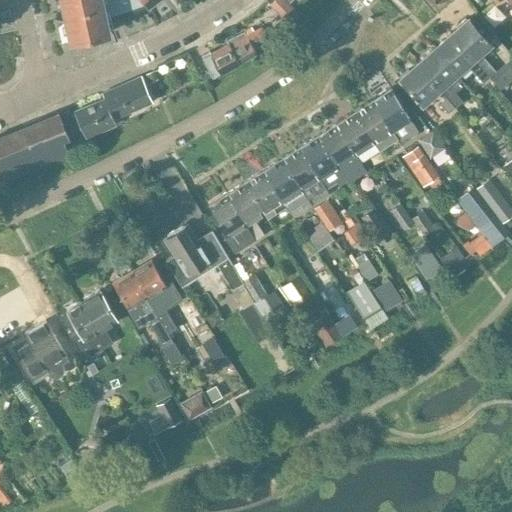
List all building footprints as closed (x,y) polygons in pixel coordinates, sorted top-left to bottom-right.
[(103,6),(101,0),(59,0),(63,15),(103,6)] [(144,3),(141,0),(101,0),(103,6),(105,17),(144,3)] [(272,0),(268,5),(286,24),(296,14),(287,5),(292,0),(272,0)] [(109,32),(105,17),(103,6),(63,15),(69,41),(109,32)] [(478,53),(490,43),(468,18),(450,34),(488,76),(494,71),(478,53)] [(204,83),(256,55),(254,52),(261,48),(252,31),(202,58),(209,72),(200,77),(204,83)] [(488,76),(450,34),(433,49),(455,74),(465,65),(481,82),(488,76)] [(433,49),(416,65),(438,89),(444,97),(453,106),(460,100),(451,91),(462,81),(455,74),(433,49)] [(438,89),(416,65),(399,80),(421,104),(438,89)] [(511,65),(502,73),(511,85),(511,65)] [(153,71),(146,74),(150,82),(157,79),(153,71)] [(111,118),(150,101),(139,77),(100,93),(103,99),(73,112),(84,137),(114,124),(111,118)] [(417,130),(390,88),(371,100),(396,138),(398,142),(417,130)] [(453,106),(444,97),(437,102),(446,112),(453,106)] [(396,138),(371,100),(352,112),(377,151),(396,138)] [(377,151),(352,112),(334,124),(359,162),(377,151)] [(68,157),(62,142),(68,140),(57,113),(0,136),(0,179),(2,184),(68,157)] [(359,162),(334,124),(316,135),(346,180),(363,168),(359,162)] [(346,180),(316,135),(298,147),(325,188),(336,180),(339,184),(346,180)] [(440,148),(432,136),(424,141),(432,153),(440,148)] [(416,146),(401,157),(421,185),(436,175),(416,146)] [(325,188),(298,147),(281,158),(300,188),(307,199),(325,188)] [(300,188),(281,158),(262,171),(281,201),(281,200),(288,211),(307,199),(300,188)] [(281,201),(262,171),(243,182),(263,213),(267,219),(275,213),(271,207),(281,201)] [(243,182),(226,194),(250,231),(253,236),(261,231),(253,219),(263,213),(243,182)] [(511,211),(494,187),(482,196),(483,198),(501,222),(511,213),(511,211)] [(253,236),(250,231),(226,194),(208,205),(224,230),(220,232),(232,250),(253,236)] [(335,211),(327,199),(313,208),(321,221),(335,211)] [(400,203),(391,210),(404,228),(413,222),(400,203)] [(374,210),(364,217),(376,234),(386,228),(374,210)] [(422,211),(412,219),(423,234),(433,226),(422,211)] [(306,235),(315,249),(331,238),(320,221),(312,227),(314,230),(306,235)] [(166,238),(165,239),(174,254),(165,260),(181,285),(216,263),(229,283),(232,289),(242,282),(239,277),(211,231),(196,241),(186,225),(177,231),(174,230),(166,234),(166,238)] [(425,257),(413,266),(423,280),(435,271),(425,257)] [(461,257),(448,266),(453,272),(465,263),(461,257)] [(367,259),(357,266),(366,281),(377,274),(367,259)] [(176,329),(154,292),(165,285),(150,260),(131,271),(157,316),(168,334),(176,329)] [(157,316),(131,271),(112,282),(139,326),(149,320),(164,345),(172,340),(168,334),(157,316)] [(386,290),(375,297),(383,310),(401,299),(388,278),(381,283),(386,290)] [(258,298),(250,281),(245,283),(254,300),(258,298)] [(381,307),(364,281),(347,292),(363,318),(381,307)] [(116,320),(98,290),(79,301),(96,331),(92,333),(101,348),(112,342),(103,327),(116,320)] [(197,318),(182,291),(171,297),(186,324),(197,318)] [(96,331),(79,301),(67,308),(84,338),(79,340),(82,347),(87,344),(92,353),(101,348),(92,333),(96,331)] [(256,342),(269,334),(250,302),(237,310),(256,342)] [(340,335),(325,314),(311,323),(325,345),(340,335)] [(346,317),(335,324),(341,334),(352,327),(346,317)] [(28,338),(13,347),(32,380),(46,372),(47,374),(51,376),(56,377),(61,374),(63,370),(62,365),(59,360),(66,356),(45,319),(24,331),(28,338)] [(0,349),(19,339),(10,325),(0,330),(0,349)] [(113,366),(111,367),(119,383),(125,379),(116,364),(113,366)] [(111,367),(107,369),(116,385),(119,383),(111,367)]
